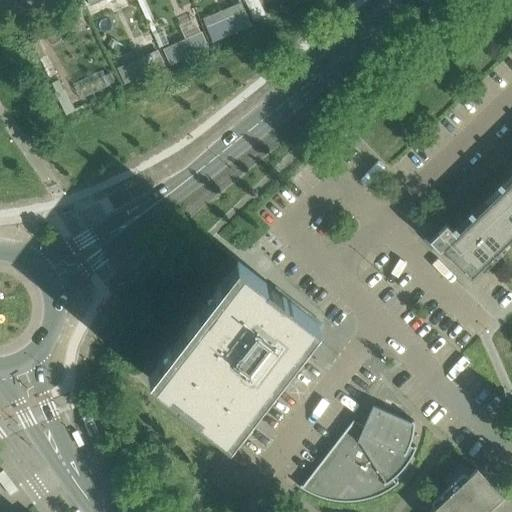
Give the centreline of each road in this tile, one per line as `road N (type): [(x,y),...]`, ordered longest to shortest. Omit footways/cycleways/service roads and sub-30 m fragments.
road 1 (tertiary): [(413,0),(136,220)]
road 2 (residential): [(381,325),(332,273),(511,96)]
road 3 (residential): [(236,504),(381,325)]
road 4 (residential): [(381,325),(511,450)]
